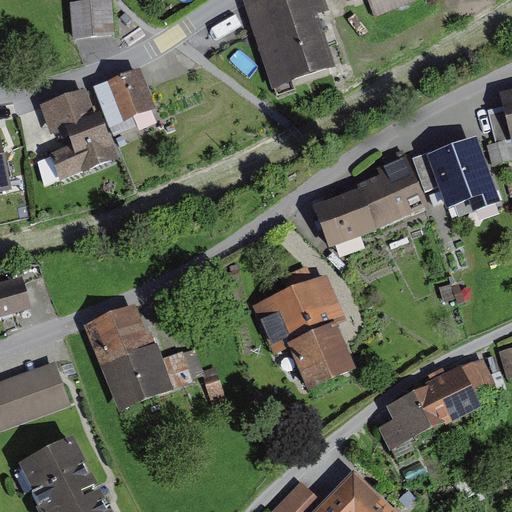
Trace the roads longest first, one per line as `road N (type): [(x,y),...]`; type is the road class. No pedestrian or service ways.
road 1 (residential): [(511,74),(438,106),(229,250),(0,350)]
road 2 (residential): [(511,330),(413,382),(256,511)]
road 3 (residential): [(232,0),(129,63),(0,98)]
